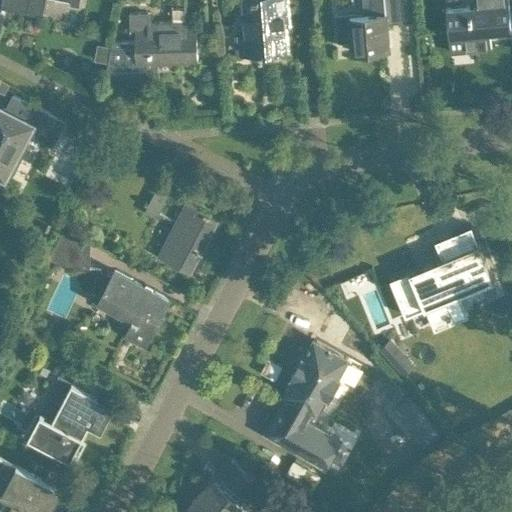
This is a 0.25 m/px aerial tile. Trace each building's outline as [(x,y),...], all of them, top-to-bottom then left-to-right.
[(3,0),(2,6),(43,15),(46,0),(71,0),(71,2),(79,4),(80,0),(3,0)] [(292,23),(289,0),(243,0),(246,33),(239,33),(241,52),(260,50),(260,54),(264,54),(264,50),(288,48),(286,23),(292,23)] [(388,21),(402,20),(400,0),(366,0),(368,12),(349,13),(349,15),(337,16),(339,39),(352,38),(353,50),(390,47),(388,21)] [(511,29),(511,24),(510,3),(511,2),(511,0),(474,0),(475,3),(447,6),(451,52),(492,48),(490,31),(511,29)] [(199,61),(198,26),(187,26),(187,20),(150,21),(150,11),(130,12),(131,29),(135,28),(136,40),(113,41),(106,75),(151,74),(150,63),(199,61)] [(58,118),(35,105),(16,95),(8,109),(0,104),(0,176),(2,173),(5,175),(28,131),(46,140),(58,118)] [(80,167),(90,135),(68,128),(58,160),(80,167)] [(165,163),(150,192),(164,199),(179,171),(165,163)] [(191,270),(211,233),(219,218),(187,201),(159,253),(191,270)] [(158,217),(162,208),(150,202),(146,210),(158,217)] [(416,267),(391,278),(406,315),(494,278),(472,225),(452,233),(463,260),(449,266),(444,256),(424,264),(425,266),(417,270),(416,267)] [(91,267),(91,241),(64,228),(49,256),(65,266),(91,267)] [(146,342),(169,298),(113,270),(98,300),(132,318),(126,332),(146,342)] [(415,364),(391,337),(379,348),(404,375),(415,364)] [(302,355),(291,375),(294,376),(284,394),(287,395),(266,432),(325,465),(340,438),(305,419),(311,409),(317,412),(327,394),(329,396),(340,377),(337,375),(348,358),(315,339),(305,357),(302,355)] [(102,414),(109,401),(60,375),(46,402),(50,404),(44,414),(41,412),(28,435),(71,458),(96,411),(102,414)] [(424,387),(414,395),(421,405),(432,397),(424,387)] [(245,505),(261,488),(231,458),(204,486),(207,488),(192,503),(193,505),(186,511),(246,511),(250,509),(245,505)] [(50,511),(63,488),(6,459),(0,469),(0,492),(15,500),(8,511),(50,511)] [(294,460),(286,474),(299,482),(307,468),(294,460)] [(256,463),(250,473),(266,483),(272,473),(256,463)]
